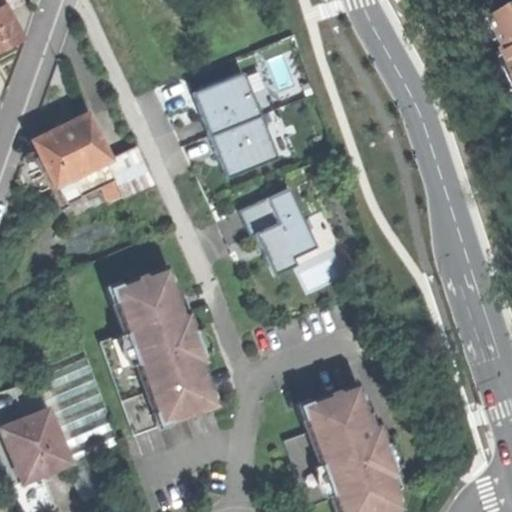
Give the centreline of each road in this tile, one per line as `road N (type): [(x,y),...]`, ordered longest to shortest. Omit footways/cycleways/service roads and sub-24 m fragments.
road 1 (secondary): [(511,421),(417,103),(358,0)]
road 2 (residential): [(50,0),(0,140)]
